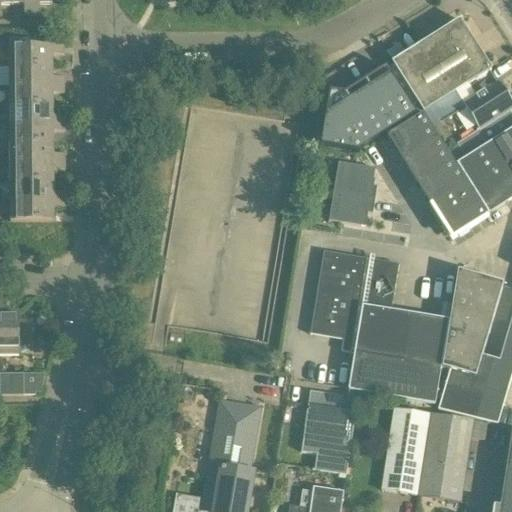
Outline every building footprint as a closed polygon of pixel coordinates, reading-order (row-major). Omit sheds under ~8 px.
[(11,0),(0,0),(0,16),(0,17),(0,6),(11,6),(11,0)] [(30,0),(11,0),(11,6),(23,6),(23,17),(31,16),(30,0)] [(51,0),(30,0),(31,16),(39,16),(39,6),(51,6),(51,0)] [(460,22),(392,64),(423,114),(455,94),(491,71),(460,22)] [(62,48),(8,48),(8,68),(51,68),(51,57),(62,57),(62,48)] [(51,68),(8,68),(8,87),(62,87),(62,80),(52,80),(51,68)] [(386,69),(365,82),(395,130),(416,117),(386,69)] [(365,82),(344,95),(375,143),(395,130),(365,82)] [(491,144),(499,140),(490,126),(511,112),(511,104),(498,83),(463,106),(464,108),(479,132),(457,146),(466,160),(491,144)] [(62,87),(8,87),(8,107),(52,106),(52,96),(62,96),(62,87)] [(423,114),(432,128),(464,108),(463,106),(455,94),(423,114)] [(344,95),(327,105),(320,147),(358,153),(375,143),(344,95)] [(52,106),(8,107),(8,126),(63,126),(63,118),(52,118),(52,106)] [(423,116),(386,139),(389,143),(390,142),(402,160),(400,161),(401,162),(438,139),(423,116)] [(63,126),(8,126),(9,145),(52,145),(52,134),(63,134),(63,126)] [(511,131),(499,140),(491,144),(511,176),(511,131)] [(438,139),(401,162),(402,164),(404,163),(415,181),(414,182),(415,184),(451,161),(438,139)] [(511,202),(511,176),(491,144),(466,160),(457,166),(489,217),(511,202)] [(52,145),(9,145),(9,164),(63,164),(63,157),(52,157),(52,145)] [(451,161),(415,184),(416,186),(418,185),(429,203),(427,204),(428,205),(465,182),(451,161)] [(63,164),(9,164),(9,183),(52,183),(52,172),(63,172),(63,164)] [(337,164),(328,222),(365,228),(367,213),(371,214),(376,189),(372,188),(376,169),(337,164)] [(465,182),(428,205),(429,207),(431,206),(452,240),(487,218),(465,182)] [(52,183),(9,183),(9,203),(63,202),(63,195),(52,195),(52,183)] [(63,202),(9,203),(9,223),(53,223),(53,211),(63,210),(63,202)] [(323,253),(310,330),(343,335),(340,353),(353,355),(354,355),(360,317),(356,316),(357,305),(348,304),(350,296),(356,297),(358,285),(351,284),(353,276),(361,277),(363,260),(323,253)] [(447,322),(413,317),(390,313),(398,265),(363,260),(361,277),(353,276),(351,284),(358,285),(356,297),(350,296),(348,304),(357,305),(356,316),(360,317),(354,355),(353,355),(347,392),(348,393),(358,394),(433,407),(447,322)] [(449,371),(438,409),(496,426),(511,371),(511,314),(500,357),(482,352),(491,323),(502,286),(456,272),(440,370),(449,371)] [(6,303),(0,302),(0,357),(19,357),(19,342),(18,321),(18,313),(6,314),(6,303)] [(19,342),(30,341),(30,320),(18,321),(19,342)] [(333,381),(336,362),(316,360),(313,379),(333,381)] [(0,375),(0,397),(23,397),(23,375),(0,375)] [(345,477),(358,394),(348,393),(346,400),(308,394),(303,431),(304,431),(300,454),(316,456),(313,473),(345,477)] [(175,496),(172,511),(245,511),(252,474),(246,473),(257,412),(220,406),(211,457),(216,457),(208,501),(175,496)] [(394,410),(381,492),(417,498),(430,416),(394,410)] [(431,416),(418,498),(460,505),(470,441),(483,443),(485,426),(431,416)] [(511,511),(511,433),(500,509),(499,509),(498,511),(511,511)] [(289,508),(288,511),(340,511),(340,510),(343,494),(312,489),(309,511),(289,508)]
